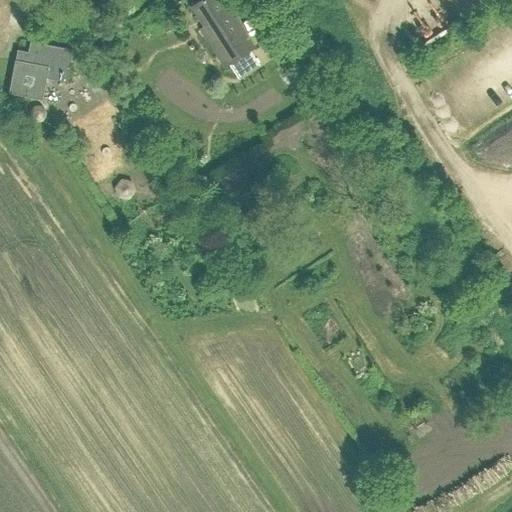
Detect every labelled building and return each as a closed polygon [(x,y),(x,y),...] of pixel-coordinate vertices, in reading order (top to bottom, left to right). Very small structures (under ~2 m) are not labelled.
[(224,67),(254,48),(235,18),(231,21),(217,0),(201,0),(190,7),(203,27),(199,29),(224,67)] [(293,58),(262,6),(252,12),(275,50),(274,51),(282,64),(293,58)] [(28,24),(30,10),(18,8),(16,22),(28,24)] [(68,82),(73,49),(29,40),(27,52),(17,49),(7,93),(41,100),(46,77),(68,82)] [(120,139),(110,129),(117,122),(104,109),(83,129),(97,143),(87,152),(96,162),(120,139)] [(154,251),(159,269),(174,266),(169,248),(154,251)] [(369,376),(376,363),(362,356),(355,368),(369,376)] [(373,511),(366,501),(349,511),(373,511)]
